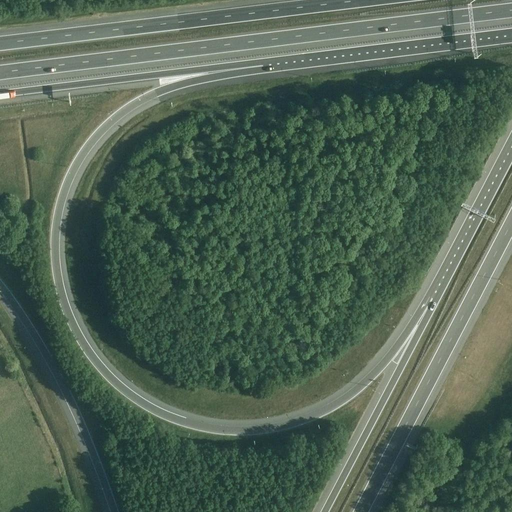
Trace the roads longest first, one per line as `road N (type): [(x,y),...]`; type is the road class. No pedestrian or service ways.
road 1 (motorway): [(435,299),(356,390),(273,429),(208,430),(173,420),(138,403),(89,354),(60,293),(54,256),(74,164),(119,113),(147,96),(257,63)]
road 2 (motorway): [(0,73),(511,10)]
road 3 (motorway): [(367,0),(0,44)]
road 4 (motorway): [(361,511),(511,222)]
road 5 (motorway): [(0,94),(257,63)]
road 6 (motorway): [(257,63),(511,32)]
road 7 (motorway): [(0,287),(66,395),(113,511)]
road 8 (motorway): [(435,299),(323,511)]
road 9 (motorway): [(511,154),(435,299)]
